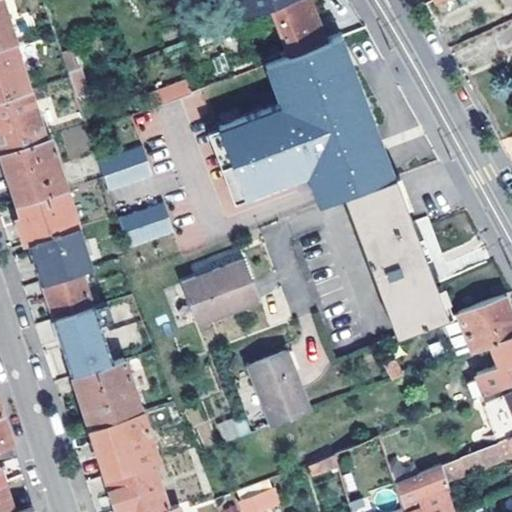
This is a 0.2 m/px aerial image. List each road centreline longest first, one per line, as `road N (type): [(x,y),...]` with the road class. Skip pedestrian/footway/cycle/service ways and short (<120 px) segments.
road 1 (residential): [(511,208),(392,0)]
road 2 (residential): [(0,307),(66,511)]
